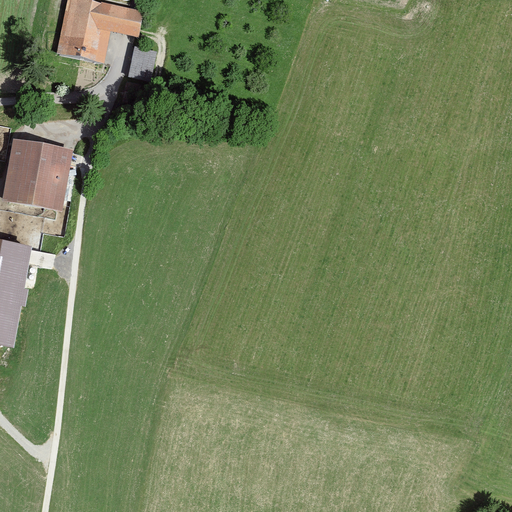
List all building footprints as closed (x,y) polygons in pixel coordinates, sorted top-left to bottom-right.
[(73,0),(61,56),(102,65),(109,31),(138,38),(143,16),(125,12),(129,0),(113,0),(111,9),(73,0)] [(155,54),(136,51),(132,77),(150,80),(155,54)] [(0,182),(2,183),(9,137),(0,135),(0,182)] [(17,143),(7,203),(61,212),(71,152),(17,143)] [(0,240),(0,345),(11,347),(18,305),(23,306),(26,290),(22,289),(28,245),(0,240)]
